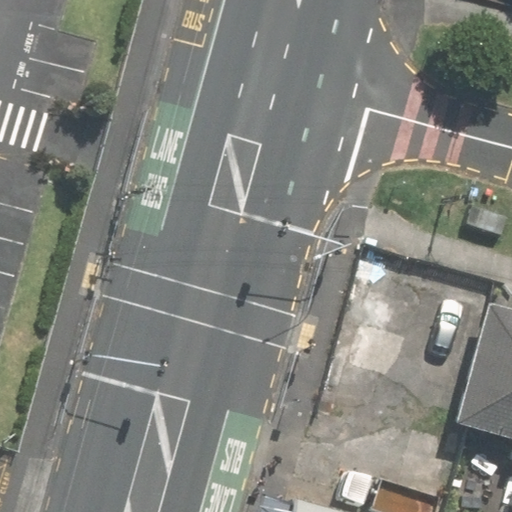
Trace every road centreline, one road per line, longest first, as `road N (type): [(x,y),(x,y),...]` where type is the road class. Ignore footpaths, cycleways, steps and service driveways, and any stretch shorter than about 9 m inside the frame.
road 1 (primary): [(267,75),(145,511)]
road 2 (residential): [(511,143),(267,75)]
